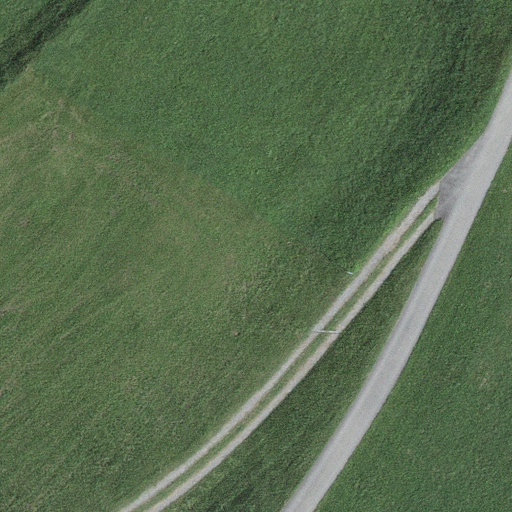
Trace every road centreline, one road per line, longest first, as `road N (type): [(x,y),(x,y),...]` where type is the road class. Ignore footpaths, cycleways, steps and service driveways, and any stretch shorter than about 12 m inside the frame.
road 1 (track): [(135,511),(169,490),(301,363),(497,140)]
road 2 (track): [(497,140),(395,338),(285,511)]
